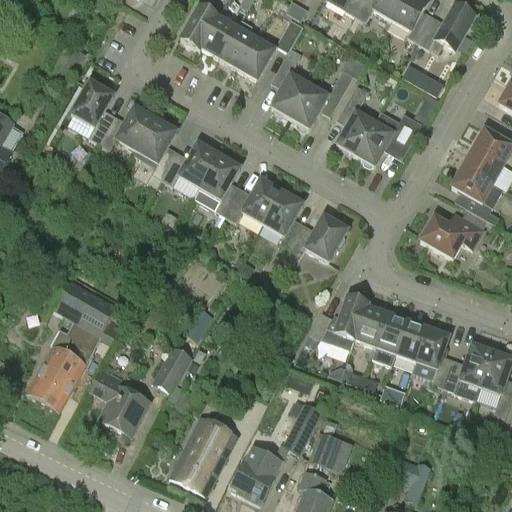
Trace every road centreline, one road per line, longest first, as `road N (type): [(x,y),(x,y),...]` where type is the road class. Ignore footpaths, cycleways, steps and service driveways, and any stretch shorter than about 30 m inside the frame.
road 1 (residential): [(394,229),(141,77),(138,62),(175,0)]
road 2 (residential): [(506,30),(394,229)]
road 3 (residential): [(511,326),(389,282),(379,273),(380,256),(394,229)]
road 4 (residential): [(140,511),(0,443)]
